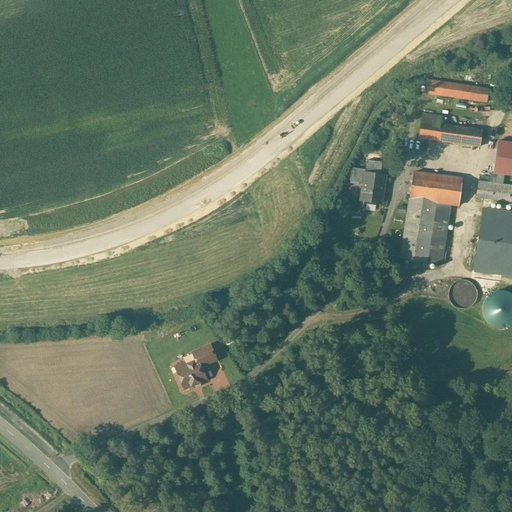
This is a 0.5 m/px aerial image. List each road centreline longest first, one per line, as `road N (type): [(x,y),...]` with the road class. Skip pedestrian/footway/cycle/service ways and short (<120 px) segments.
road 1 (tertiary): [(0,263),(78,250),(208,197),(450,0)]
road 2 (tertiary): [(0,425),(91,511)]
